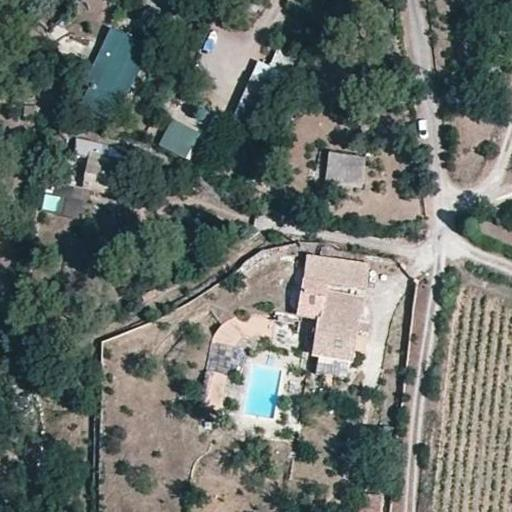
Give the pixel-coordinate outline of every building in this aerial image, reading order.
[(151,48),(113,28),(94,66),(97,68),(78,104),(112,121),(151,48)] [(230,125),(257,136),(290,54),(277,49),(270,66),(256,61),(230,125)] [(187,160),(200,133),(172,119),(158,146),(187,160)] [(95,143),(88,187),(115,194),(121,172),(141,177),(144,164),(116,157),(119,150),(95,143)] [(362,157),(333,153),(330,174),(359,179),(362,157)] [(359,179),(330,174),(329,184),(357,189),(359,179)] [(370,265),(313,258),(309,280),(366,286),(370,265)] [(356,336),(362,302),(326,297),(317,355),(353,360),(354,353),(356,336)] [(367,354),(369,339),(356,336),(354,353),(367,354)]
